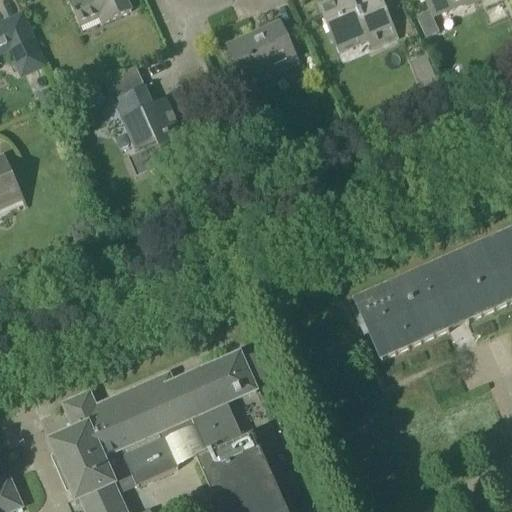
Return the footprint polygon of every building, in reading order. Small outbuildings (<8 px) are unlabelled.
[(101,26),(131,13),(125,0),(73,0),(68,3),(79,29),(99,20),(101,26)] [(397,41),(379,0),(374,0),(355,8),(351,0),(334,0),(318,7),(334,45),(353,36),(357,44),(367,40),(372,52),(397,41)] [(482,0),(423,0),(431,17),(466,1),(468,7),(482,0)] [(46,69),(30,34),(22,16),(0,25),(0,55),(7,52),(20,81),(46,69)] [(273,79),(272,78),(298,66),(280,25),(227,48),(246,91),(273,79)] [(426,57),(409,65),(423,98),(427,97),(440,91),(426,57)] [(110,81),(118,100),(144,89),(138,74),(136,69),(110,81)] [(155,143),(160,152),(161,156),(185,146),(166,102),(153,108),(144,89),(118,100),(112,103),(134,152),(155,143)] [(0,212),(23,203),(3,158),(0,159),(0,212)] [(511,306),(511,234),(355,304),(381,365),(450,334),(447,328),(463,321),(466,327),(511,306)] [(76,504),(80,502),(84,511),(123,511),(113,487),(114,487),(102,461),(124,451),(127,458),(123,460),(136,489),(179,471),(167,446),(196,433),(207,456),(196,461),(196,462),(218,511),(286,511),(253,436),(242,441),(227,405),(255,393),(252,385),(258,383),(261,381),(264,378),(266,375),(267,370),(266,366),(263,363),(260,361),(255,359),(251,360),(242,364),(239,357),(172,386),(168,378),(95,410),(89,396),(64,407),(75,434),(50,445),(76,504)] [(0,511),(15,511),(17,511),(21,509),(9,482),(0,485),(0,511)]
